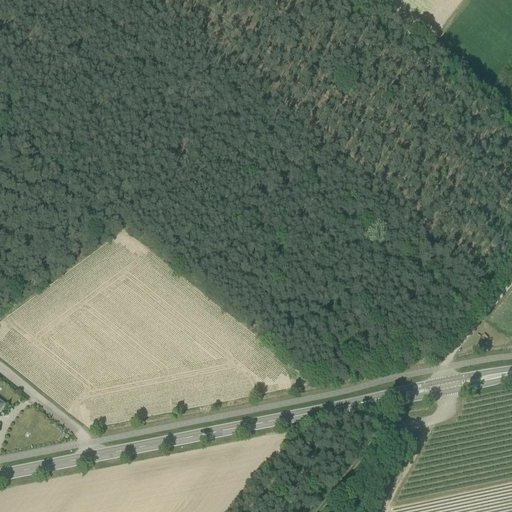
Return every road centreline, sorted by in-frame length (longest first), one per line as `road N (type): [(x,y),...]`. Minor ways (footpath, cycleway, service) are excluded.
road 1 (tertiary): [(0,480),(444,386)]
road 2 (track): [(0,493),(290,435),(226,511)]
